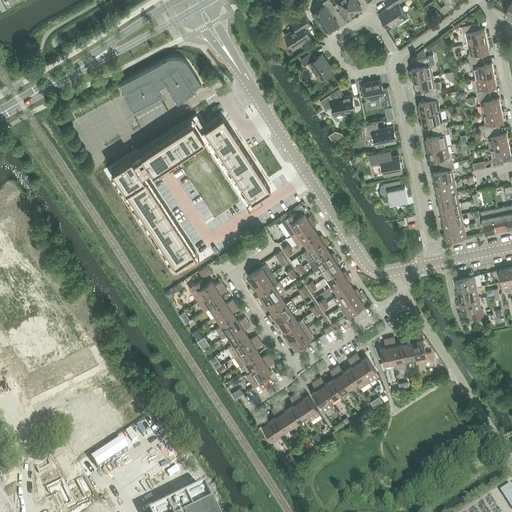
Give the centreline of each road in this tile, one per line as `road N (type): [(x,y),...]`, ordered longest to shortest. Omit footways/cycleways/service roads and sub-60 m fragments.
road 1 (residential): [(434,263),(394,68)]
road 2 (residential): [(310,180),(216,240),(185,193)]
road 3 (residential): [(397,56),(373,21),(334,43),(351,74),(394,68)]
road 4 (residential): [(105,471),(158,438),(180,472),(127,506)]
road 5 (residential): [(297,368),(233,278),(269,249)]
road 6 (tertiary): [(56,82),(193,11)]
road 7 (tertiary): [(177,0),(56,82)]
road 8 (tertiary): [(397,271),(369,268),(310,180)]
road 9 (tertiary): [(310,180),(237,68)]
road 10 (residential): [(404,293),(297,368)]
